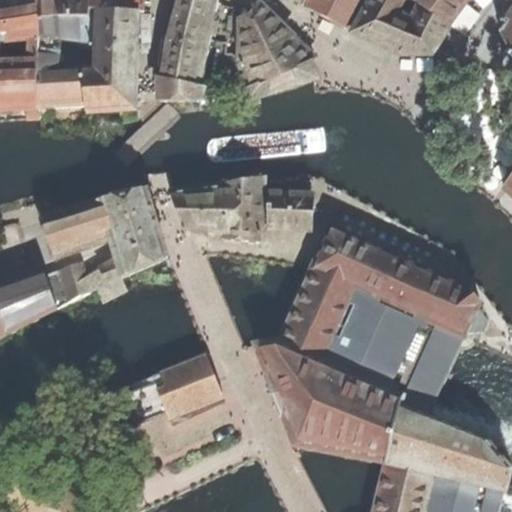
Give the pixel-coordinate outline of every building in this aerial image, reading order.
[(0,111),(27,110),(27,120),(36,120),(36,109),(39,109),(39,67),(41,38),(39,0),(17,0),(14,1),(0,3),(0,111)] [(39,0),(41,38),(61,40),(60,19),(60,0),(39,0)] [(60,0),(60,19),(91,20),(91,12),(91,0),(60,0)] [(91,0),(91,12),(140,14),(140,13),(144,13),(143,0),(91,0)] [(162,102),(200,102),(202,89),(205,90),(205,87),(202,86),(218,3),(208,0),(183,0),(171,44),(162,102)] [(309,0),(307,3),(325,13),(345,24),(357,0),(309,0)] [(400,53),(430,53),(451,28),(417,4),(412,13),(417,16),(415,21),(400,12),(406,0),(370,0),(370,1),(355,29),(395,51),(400,53)] [(409,0),(417,4),(451,28),(464,10),(471,0),(409,0)] [(248,97),(251,97),(275,93),(312,80),(315,78),(308,58),(291,39),(285,33),(257,8),(241,21),(239,60),(248,97)] [(511,11),(504,23),(507,26),(501,34),(511,53),(510,56),(511,57),(511,11)] [(39,67),(39,109),(89,107),(89,114),(137,112),(137,104),(138,58),(140,14),(91,12),(91,20),(60,19),(61,40),(41,38),(39,67)] [(226,241),(260,245),(272,181),(175,185),(188,228),(220,240),(226,241)] [(111,285),(170,259),(161,229),(159,225),(149,190),(70,209),(43,217),(56,259),(112,239),(114,244),(119,260),(88,279),(83,264),(0,292),(0,339),(32,323),(111,285)] [(270,197),(268,227),(291,228),(311,229),(312,200),(270,197)] [(296,448),(387,464),(389,464),(402,406),(430,419),(446,375),(460,338),(465,340),(467,336),(484,334),(487,328),(489,323),(479,310),(482,306),(470,290),(335,231),(330,232),(321,253),(313,271),(296,306),(280,343),(256,344),(268,376),(268,378),(276,398),(283,417),(284,417),(296,448)] [(167,410),(171,419),(224,398),(216,379),(207,357),(154,376),(157,383),(130,393),(141,421),(167,410)] [(503,511),(504,509),(506,499),(511,473),(511,469),(488,442),(430,419),(402,406),(389,464),(387,464),(385,471),(382,482),(375,511),(503,511)]
